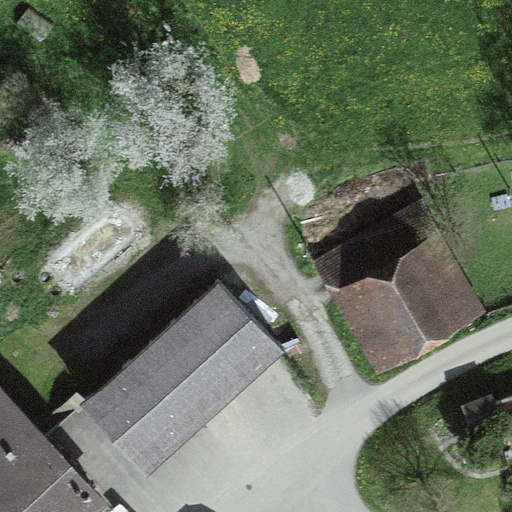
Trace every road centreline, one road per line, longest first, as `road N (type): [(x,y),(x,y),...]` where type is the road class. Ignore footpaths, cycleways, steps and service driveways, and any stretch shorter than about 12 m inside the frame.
road 1 (track): [(350,414),(309,315),(262,249),(223,249),(100,339)]
road 2 (unclassified): [(511,328),(375,394),(236,511)]
